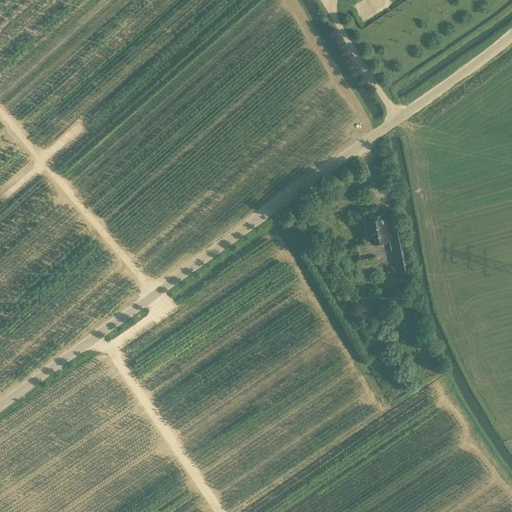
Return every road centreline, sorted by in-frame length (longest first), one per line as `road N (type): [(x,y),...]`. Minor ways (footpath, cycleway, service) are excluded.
road 1 (unclassified): [(0,405),(396,119)]
road 2 (unknown): [(153,294),(0,113)]
road 3 (unclassified): [(396,119),(511,34)]
road 4 (unclassified): [(396,119),(321,0)]
